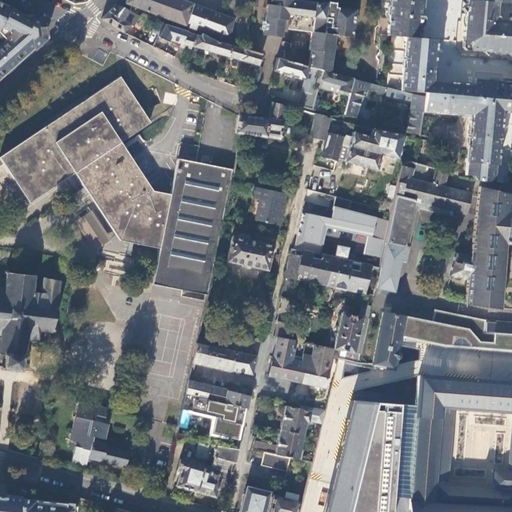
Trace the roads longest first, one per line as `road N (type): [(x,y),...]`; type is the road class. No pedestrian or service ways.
road 1 (residential): [(228,511),(306,149)]
road 2 (residential): [(81,27),(251,106),(273,46),(297,53)]
road 3 (residential): [(180,511),(0,459)]
